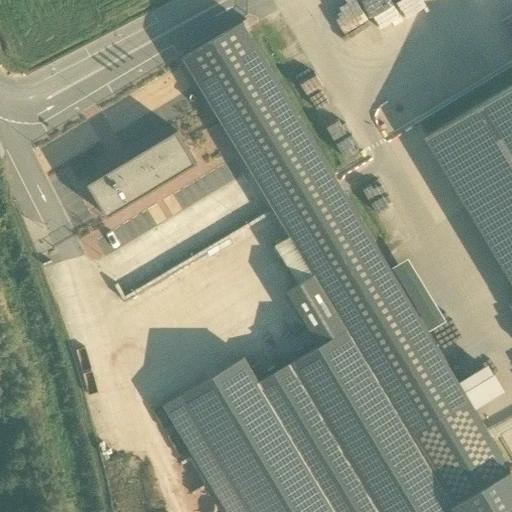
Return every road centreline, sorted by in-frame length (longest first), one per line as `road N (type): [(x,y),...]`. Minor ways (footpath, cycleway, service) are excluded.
road 1 (unknown): [(343,98),(479,352)]
road 2 (unknown): [(343,98),(502,0)]
